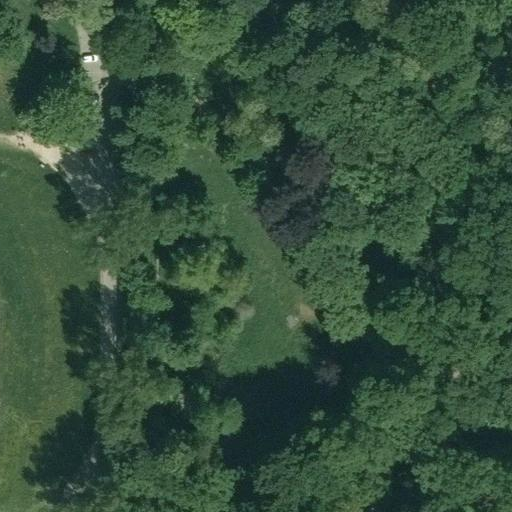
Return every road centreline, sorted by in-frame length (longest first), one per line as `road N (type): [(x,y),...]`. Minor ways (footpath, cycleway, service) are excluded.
road 1 (unclassified): [(99,511),(110,338),(108,72),(96,0)]
road 2 (unknown): [(149,511),(158,281),(157,243),(140,198),(143,71)]
